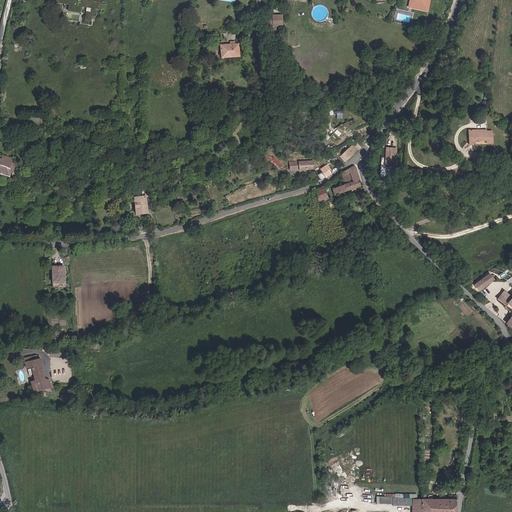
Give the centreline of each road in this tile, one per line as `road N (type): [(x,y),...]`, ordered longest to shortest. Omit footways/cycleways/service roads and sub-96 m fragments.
road 1 (residential): [(459,511),(478,387),(505,333),(374,198)]
road 2 (residential): [(340,169),(312,186),(166,231),(0,242)]
road 3 (residential): [(460,0),(441,51),(359,155)]
